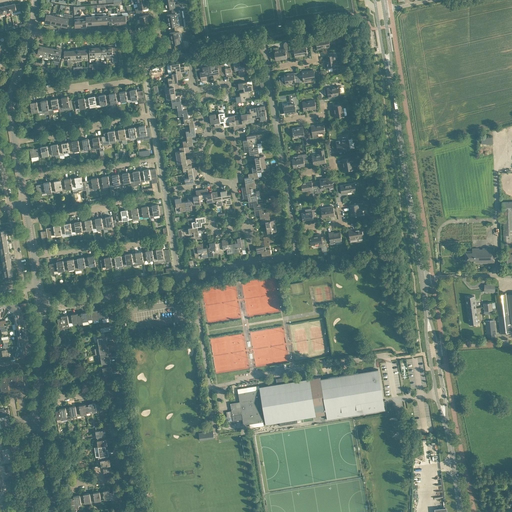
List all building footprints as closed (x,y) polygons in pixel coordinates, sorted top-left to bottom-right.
[(174,1),(165,3),(165,6),(165,8),(166,8),(171,8),(172,11),(181,9),(180,6),(180,4),(179,3),(177,3),(175,4),(174,1)] [(147,4),(146,2),(137,3),(138,6),(135,7),(136,13),(142,12),(142,8),(148,7),(147,4)] [(15,3),(10,4),(11,12),(21,10),(19,3),(15,4),(15,3)] [(488,5),(466,9),(469,24),(491,18),(488,5)] [(167,15),(166,15),(167,17),(168,20),(182,18),(181,14),(182,10),(182,9),(181,9),(172,11),(172,14),(167,14),(167,15)] [(51,23),(52,15),(49,14),(49,12),(44,11),(42,20),(45,21),(45,22),(48,23),(48,22),(51,23)] [(143,15),(142,12),(136,13),(137,18),(140,19),(140,22),(150,21),(149,21),(149,19),(149,14),(143,15)] [(63,17),(62,25),(64,25),(64,26),(67,26),(68,22),(73,23),(72,15),(64,13),(64,14),(63,17)] [(123,15),(122,13),(120,13),(121,24),(124,24),(124,23),(126,23),(130,23),(129,18),(129,17),(128,15),(123,15)] [(182,18),(168,20),(168,24),(168,26),(169,26),(174,25),(175,28),(183,27),(185,27),(183,22),(182,18)] [(170,33),(169,33),(170,35),(171,38),(180,36),(179,34),(182,33),(181,30),(183,30),(183,27),(175,28),(175,31),(170,32),(170,33)] [(180,36),(171,38),(171,41),(171,44),(172,44),(174,44),(177,43),(178,46),(180,46),(180,49),(189,47),(189,44),(188,43),(184,44),(183,40),(183,36),(182,36),(180,36)] [(317,49),(330,47),(328,37),(316,39),(317,49)] [(306,45),(305,42),(300,43),(301,46),(293,47),(294,53),(296,52),(296,57),(307,55),(306,45)] [(278,47),(273,48),(274,50),(276,60),(287,58),(287,57),(286,51),(289,50),(288,44),(283,45),(284,48),(279,49),(278,47)] [(43,54),(45,46),(39,45),(38,49),(35,48),(34,55),(37,56),(39,56),(40,54),(43,54)] [(112,46),(106,47),(107,55),(107,57),(110,57),(113,57),(113,61),(118,61),(117,51),(117,48),(112,48),(112,47),(112,46)] [(54,57),(54,61),(59,62),(61,55),(62,50),(56,49),(54,57)] [(326,68),(336,66),(334,59),(336,59),(335,54),(326,56),(326,60),(325,60),(326,68)] [(248,71),(246,60),(242,61),(243,64),(240,65),(239,60),(233,61),(235,70),(238,70),(239,74),(245,73),(245,71),(248,71)] [(228,62),(227,62),(227,61),(224,62),(224,64),(221,64),(223,75),(226,74),(226,76),(232,75),(232,71),(235,70),(233,61),(228,62)] [(179,62),(170,64),(171,70),(172,73),(176,72),(181,72),(185,71),(184,65),(180,66),(179,62)] [(217,65),(217,64),(208,65),(210,75),(213,74),(214,78),(220,77),(219,75),(223,75),(221,64),(217,65)] [(210,75),(208,65),(202,66),(203,71),(200,71),(199,68),(196,68),(197,79),(201,79),(201,80),(207,80),(206,75),(210,75)] [(304,83),(309,82),(309,80),(315,79),(314,69),(302,71),(304,83)] [(169,74),(167,74),(168,77),(169,83),(178,82),(177,78),(182,78),(182,76),(181,74),(181,72),(176,72),(172,73),(169,74)] [(284,75),(280,76),(281,82),(285,81),(286,84),(292,83),(292,85),(296,84),(295,82),(297,82),(297,81),(297,79),(295,79),(294,73),(284,74),(284,75)] [(248,85),(247,81),(238,83),(239,89),(243,88),(244,91),(240,92),(253,90),(252,84),(248,85)] [(169,86),(165,87),(166,93),(175,91),(174,88),(179,87),(178,82),(169,83),(169,86)] [(328,98),(333,97),(333,96),(341,95),(340,86),(327,88),(328,98)] [(131,100),(138,99),(138,97),(137,91),(136,89),(130,90),(130,91),(126,92),(127,100),(131,99),(131,100)] [(237,102),(246,100),(245,97),(250,96),(249,91),(253,90),(240,92),(240,95),(236,96),(237,102)] [(121,102),(128,101),(127,100),(126,92),(126,91),(119,92),(120,93),(116,94),(117,101),(121,101),(121,102)] [(176,95),(175,91),(166,93),(167,99),(171,98),(172,101),(181,100),(180,94),(176,95)] [(107,105),(111,105),(111,103),(117,102),(117,101),(116,94),(116,92),(109,93),(109,95),(105,95),(107,104),(107,105)] [(100,105),(107,104),(105,95),(105,94),(99,95),(99,96),(95,97),(96,105),(100,104),(100,105)] [(63,107),(70,106),(70,109),(73,109),(71,100),(69,100),(68,96),(61,97),(61,99),(58,99),(59,107),(63,106),(63,107)] [(96,105),(95,97),(95,96),(88,97),(89,98),(85,99),(86,107),(90,106),(90,107),(97,106),(96,105)] [(290,104),(283,105),(285,114),(296,112),(295,109),(299,108),(297,96),(293,97),(294,103),(290,104)] [(86,107),(85,99),(85,97),(78,98),(78,100),(74,101),(75,108),(79,108),(80,109),(86,107)] [(54,113),(54,109),(59,108),(59,107),(58,99),(57,98),(51,99),(51,100),(47,101),(50,114),(54,113)] [(41,102),(37,103),(38,110),(38,111),(39,112),(42,112),(42,111),(45,110),(46,114),(48,114),(50,114),(47,101),(47,99),(45,100),(42,100),(41,101),(41,102)] [(181,103),(181,100),(172,101),(173,107),(177,106),(178,110),(187,108),(186,102),(181,103)] [(304,110),(316,108),(315,100),(302,102),(304,110)] [(38,110),(37,103),(37,101),(30,102),(30,104),(23,105),(25,118),(29,117),(28,112),(32,112),(38,111),(38,110)] [(343,108),(343,104),(333,105),(335,117),(345,115),(344,115),(347,115),(345,107),(343,108)] [(264,105),(255,107),(257,116),(260,116),(261,120),(267,119),(265,110),(264,105)] [(248,122),(254,121),(253,117),(257,116),(255,107),(246,109),(247,113),(248,122)] [(179,115),(178,115),(178,119),(184,118),(193,117),(192,113),(192,111),(187,112),(187,108),(182,109),(178,110),(179,115)] [(225,116),(224,112),(218,113),(219,117),(220,122),(223,122),(224,126),(230,125),(228,116),(225,116)] [(216,118),(215,113),(209,114),(211,124),(214,123),(215,127),(221,126),(220,122),(219,117),(216,118)] [(242,118),(238,119),(240,128),(246,127),(245,123),(248,122),(247,113),(241,114),(242,118)] [(234,129),(240,128),(238,119),(238,114),(228,116),(230,125),(233,124),(234,129)] [(193,120),(193,117),(184,118),(185,124),(189,123),(190,127),(199,125),(198,119),(193,120)] [(313,138),(316,137),(315,134),(325,133),(324,123),(311,125),(313,138)] [(139,127),(135,128),(137,136),(140,135),(140,136),(143,135),(144,139),(151,138),(149,127),(146,128),(145,125),(141,126),(139,126),(139,127)] [(187,136),(196,135),(195,132),(200,131),(199,125),(190,127),(190,130),(186,131),(187,136)] [(130,138),(137,137),(137,136),(135,128),(135,126),(128,128),(129,129),(125,130),(126,138),(130,137),(130,138)] [(303,126),(292,128),(293,137),(294,137),(294,138),(297,137),(297,136),(304,135),(303,126)] [(127,143),(126,138),(125,130),(125,128),(118,129),(118,131),(115,131),(116,139),(120,139),(122,139),(123,143),(124,143),(125,144),(127,143)] [(104,136),(102,136),(102,140),(103,142),(103,145),(111,144),(110,144),(116,143),(116,140),(116,139),(115,131),(114,130),(109,131),(108,131),(108,132),(104,133),(104,136)] [(244,146),(257,143),(256,134),(247,136),(247,139),(243,140),(244,146)] [(188,146),(193,145),(192,141),(197,141),(196,135),(187,136),(187,140),(183,140),(184,146),(188,145),(188,146)] [(93,139),(89,140),(90,148),(90,150),(95,149),(95,148),(97,147),(97,149),(99,148),(100,151),(101,150),(103,150),(104,150),(103,146),(103,145),(102,140),(100,141),(99,137),(94,137),(92,138),(93,139)] [(84,150),(90,148),(89,140),(89,138),(82,139),(82,141),(78,141),(80,149),(84,149),(84,150)] [(345,140),(336,141),(337,150),(350,148),(354,147),(353,143),(354,143),(354,142),(352,143),(352,139),(349,139),(348,139),(345,140)] [(72,142),(68,143),(69,146),(69,151),(70,152),(70,153),(74,152),(74,151),(80,150),(80,149),(78,141),(78,140),(74,141),(73,141),(72,141),(72,142)] [(60,155),(64,154),(64,153),(70,152),(68,143),(68,142),(63,142),(61,143),(62,144),(58,145),(59,153),(60,155)] [(60,155),(59,153),(58,145),(57,143),(53,144),(51,144),(51,146),(47,147),(49,155),(53,154),(53,155),(55,154),(56,158),(60,157),(59,155),(60,155)] [(259,152),(257,143),(244,146),(245,151),(249,151),(250,154),(259,152)] [(49,155),(47,147),(47,145),(41,146),(41,148),(34,149),(33,148),(30,148),(30,153),(31,157),(42,155),(42,157),(49,155)] [(189,151),(188,146),(188,145),(184,146),(179,147),(180,150),(175,151),(176,157),(186,155),(185,152),(189,151)] [(313,155),(312,155),(312,159),(313,164),(325,162),(323,149),(319,150),(320,154),(316,154),(315,154),(314,154),(313,154),(313,155)] [(259,156),(259,152),(250,154),(251,160),(255,159),(256,162),(265,161),(264,155),(259,156)] [(305,165),(304,161),(307,160),(306,153),(298,154),(297,156),(293,156),(293,159),(292,159),(290,160),(291,163),(293,163),(293,167),(305,165)] [(186,159),(186,155),(176,157),(177,163),(182,162),(182,165),(192,164),(191,158),(186,159)] [(353,169),(351,157),(342,158),(342,163),(344,162),(345,170),(343,170),(344,170),(353,169)] [(266,167),(265,161),(256,162),(256,166),(252,166),(253,172),(257,171),(257,172),(261,171),(266,170),(266,167)] [(192,167),(192,164),(182,165),(183,171),(188,170),(188,174),(197,172),(196,166),(192,167)] [(151,177),(150,169),(150,168),(145,169),(143,170),(143,171),(139,172),(141,180),(141,182),(145,181),(145,180),(151,179),(151,177)] [(133,173),(129,173),(131,182),(131,185),(138,184),(138,181),(141,180),(139,172),(139,170),(134,171),(133,171),(133,173)] [(261,175),(261,171),(257,172),(257,171),(253,172),(248,173),(249,176),(244,177),(245,183),(255,181),(254,178),(258,177),(261,176),(261,175)] [(120,185),(125,184),(125,183),(131,182),(129,173),(129,172),(122,173),(123,175),(119,175),(120,185)] [(185,184),(195,182),(194,179),(198,178),(197,172),(188,174),(189,177),(184,178),(185,184)] [(112,176),(108,177),(109,180),(110,185),(110,186),(110,189),(114,188),(114,187),(119,186),(120,186),(120,185),(119,175),(118,174),(115,174),(114,174),(112,175),(112,176)] [(102,178),(98,179),(99,186),(103,186),(103,187),(110,186),(108,177),(108,175),(102,176),(102,178)] [(71,179),(72,188),(73,189),(77,189),(77,187),(83,186),(83,190),(86,190),(85,183),(85,181),(82,182),(81,176),(76,177),(75,177),(75,178),(71,179)] [(87,193),(90,193),(89,191),(94,190),(94,188),(99,187),(99,186),(98,179),(98,177),(91,178),(92,180),(87,180),(88,183),(85,183),(86,190),(87,193)] [(334,189),(333,186),(332,177),(320,179),(321,188),(329,187),(330,190),(334,189)] [(61,181),(62,189),(62,191),(67,190),(67,189),(72,188),(71,179),(71,178),(64,179),(64,180),(61,181)] [(56,191),(60,190),(62,189),(61,181),(60,179),(54,180),(54,182),(50,183),(52,190),(55,190),(56,191)] [(313,189),(312,180),(311,180),(301,182),(302,191),(303,191),(307,190),(307,193),(313,192),(313,189)] [(44,184),(36,185),(38,194),(41,193),(41,192),(45,192),(45,193),(48,192),(48,194),(52,194),(52,191),(52,190),(50,183),(50,181),(47,182),(45,182),(44,182),(44,184)] [(242,193),(252,191),(256,190),(255,181),(245,183),(246,186),(241,187),(242,193)] [(347,193),(356,191),(354,183),(340,185),(341,192),(346,191),(347,193)] [(208,193),(207,188),(202,189),(203,198),(206,198),(207,202),(213,201),(211,192),(208,193)] [(195,204),(204,203),(203,198),(202,189),(196,190),(196,194),(193,195),(195,204)] [(227,194),(226,190),(220,191),(223,204),(222,200),(225,199),(226,204),(232,203),(230,193),(227,194)] [(252,191),(242,193),(243,198),(248,198),(248,201),(258,200),(257,196),(259,195),(260,194),(259,190),(256,190),(252,191)] [(223,204),(220,191),(221,195),(218,196),(217,191),(211,192),(213,201),(216,201),(217,205),(223,204)] [(186,210),(192,209),(191,205),(195,204),(193,195),(187,196),(188,200),(185,201),(186,210)] [(181,201),(181,197),(175,198),(176,207),(180,207),(180,211),(186,210),(185,201),(181,201)] [(258,200),(248,201),(249,207),(254,206),(254,209),(263,208),(263,202),(264,202),(264,199),(258,200)] [(511,200),(502,201),(502,213),(503,212),(504,235),(504,257),(504,262),(511,262),(511,243),(508,243),(508,235),(511,234),(511,200)] [(364,210),(363,210),(362,203),(349,205),(351,216),(361,214),(361,215),(364,214),(364,210)] [(152,207),(148,207),(150,216),(149,216),(150,218),(154,217),(154,215),(163,214),(162,205),(159,205),(158,204),(152,205),(152,207)] [(139,217),(141,216),(143,216),(143,217),(149,216),(150,216),(148,207),(148,206),(141,207),(142,208),(138,209),(139,217)] [(335,216),(333,206),(321,208),(322,218),(323,218),(322,217),(334,215),(334,216),(335,216)] [(131,210),(128,210),(129,218),(133,218),(133,221),(139,220),(139,217),(138,209),(138,207),(131,208),(131,210)] [(264,211),(263,208),(254,209),(255,215),(260,214),(260,218),(269,216),(268,210),(264,211)] [(312,211),(311,208),(305,209),(306,212),(301,213),(303,221),(314,219),(312,211)] [(116,214),(117,218),(118,218),(118,220),(118,223),(123,223),(123,220),(129,219),(129,218),(128,210),(127,209),(121,210),(121,212),(117,212),(117,214),(116,214)] [(196,217),(191,218),(192,221),(192,223),(193,227),(197,226),(202,225),(201,222),(206,221),(205,219),(205,215),(200,216),(197,217),(196,217)] [(106,218),(102,219),(102,222),(103,227),(103,229),(107,228),(107,227),(114,226),(116,225),(115,219),(113,220),(112,216),(108,216),(107,216),(105,217),(106,218)] [(270,220),(269,216),(260,218),(261,224),(266,223),(266,226),(275,225),(274,219),(270,220)] [(102,217),(100,218),(95,218),(95,220),(91,220),(93,228),(96,228),(97,229),(103,227),(102,219),(102,217)] [(85,222),(81,222),(82,230),(86,229),(86,230),(93,229),(93,228),(91,220),(91,219),(85,220),(85,222)] [(77,234),(77,232),(82,231),(82,230),(81,222),(81,221),(74,222),(74,223),(71,224),(72,233),(72,235),(77,234)] [(64,225),(60,226),(62,233),(65,233),(66,234),(72,233),(71,224),(70,222),(64,223),(64,225)] [(48,236),(48,238),(51,237),(51,235),(55,234),(55,235),(62,234),(62,233),(60,226),(60,224),(54,225),(54,227),(46,228),(47,230),(48,236)] [(263,236),(272,235),(272,231),(276,230),(275,225),(266,226),(267,230),(262,230),(263,236)] [(193,227),(188,227),(188,228),(189,233),(194,233),(194,236),(203,235),(202,229),(198,229),(197,226),(193,227)] [(355,228),(348,229),(350,239),(355,238),(357,237),(358,241),(365,240),(365,235),(363,236),(363,232),(362,227),(361,227),(361,228),(355,229),(355,228)] [(334,233),(334,232),(328,232),(330,243),(336,243),(336,241),(342,240),(340,232),(334,233)] [(321,234),(309,236),(311,245),(318,244),(319,244),(319,246),(322,245),(321,236),(321,234)] [(260,246),(270,245),(269,241),(273,240),(272,235),(263,236),(264,239),(259,240),(260,246)] [(235,242),(232,243),(233,252),(239,251),(239,249),(242,249),(242,250),(246,249),(244,238),(241,239),(240,237),(237,237),(234,238),(235,242)] [(228,243),(228,239),(222,240),(222,242),(219,242),(221,253),(224,253),(223,249),(227,248),(227,253),(233,252),(232,243),(228,243)] [(210,246),(207,247),(208,256),(214,255),(217,255),(217,254),(221,253),(219,242),(215,243),(215,241),(209,242),(210,246)] [(203,247),(203,243),(197,244),(197,246),(193,247),(194,247),(194,249),(195,257),(199,257),(198,253),(202,253),(202,257),(208,256),(207,247),(203,247)] [(271,254),(270,245),(260,246),(256,246),(257,252),(261,252),(262,255),(271,254)] [(156,250),(152,251),(153,254),(154,259),(158,259),(158,261),(163,261),(165,260),(165,262),(168,262),(171,261),(170,255),(167,256),(166,250),(163,250),(163,248),(159,248),(158,248),(156,249),(156,250)] [(465,251),(466,260),(474,260),(474,263),(480,262),(480,259),(487,258),(487,262),(494,262),(494,249),(487,249),(487,248),(482,248),(482,249),(479,249),(479,248),(472,248),(472,251),(465,251)] [(154,259),(152,251),(152,249),(146,250),(146,252),(142,253),(143,260),(147,260),(154,259)] [(136,254),(132,254),(132,257),(133,263),(133,265),(144,263),(143,261),(143,260),(142,253),(142,251),(138,252),(137,252),(135,252),(136,254)] [(133,263),(132,254),(131,253),(125,254),(125,255),(121,256),(123,265),(133,263)] [(88,256),(88,257),(84,258),(85,266),(89,265),(89,266),(96,265),(94,255),(88,256)] [(115,257),(111,258),(112,266),(116,265),(116,266),(119,265),(119,269),(123,268),(123,265),(121,256),(121,255),(116,255),(114,256),(115,257)] [(112,266),(111,258),(111,256),(104,257),(104,259),(100,259),(102,267),(106,267),(112,266)] [(77,259),(74,260),(75,268),(75,270),(81,269),(83,267),(85,267),(85,266),(84,258),(84,257),(77,258),(77,259)] [(67,261),(63,262),(65,270),(68,270),(73,269),(75,268),(74,260),(73,258),(72,259),(69,259),(67,259),(67,261)] [(58,270),(58,271),(65,270),(65,269),(63,262),(63,260),(56,261),(57,263),(49,264),(51,275),(55,274),(54,271),(58,270)] [(1,270),(2,273),(4,272),(5,278),(10,277),(10,275),(13,275),(12,270),(13,270),(13,268),(12,268),(4,269),(1,270)] [(507,294),(496,295),(497,302),(498,315),(501,333),(511,332),(509,315),(507,294)] [(474,295),(466,296),(467,309),(476,308),(475,303),(476,303),(476,299),(475,300),(474,295)] [(4,298),(3,298),(4,307),(7,306),(10,309),(14,303),(8,298),(6,299),(6,298),(4,298)] [(484,311),(496,310),(495,302),(483,303),(484,311)] [(14,303),(10,309),(13,311),(14,313),(22,312),(22,310),(21,309),(20,309),(20,307),(14,303)] [(101,310),(97,311),(98,318),(102,317),(102,318),(103,318),(108,317),(107,308),(103,309),(101,309),(101,310)] [(476,308),(467,309),(469,324),(478,323),(476,308)] [(91,312),(87,313),(89,320),(89,322),(93,322),(93,320),(98,319),(99,319),(98,318),(97,311),(97,310),(93,310),(91,311),(91,312)] [(81,314),(78,314),(79,324),(83,323),(83,321),(89,320),(87,313),(87,311),(83,312),(81,312),(81,314)] [(71,315),(68,316),(69,323),(72,322),(73,323),(78,322),(78,324),(79,324),(78,314),(77,313),(73,314),(71,314),(71,315)] [(61,317),(58,318),(59,327),(59,329),(70,327),(69,326),(69,323),(68,316),(67,314),(63,315),(61,316),(61,317)] [(487,335),(496,334),(494,320),(485,321),(487,335)] [(98,337),(99,344),(101,343),(106,343),(108,342),(107,339),(107,338),(107,336),(105,336),(104,332),(99,333),(98,334),(98,337)] [(97,348),(95,348),(96,355),(100,354),(101,354),(103,353),(108,353),(108,352),(109,352),(109,349),(108,348),(108,346),(107,346),(106,343),(101,343),(99,344),(97,344),(97,348)] [(26,349),(13,351),(14,353),(14,358),(18,358),(17,356),(27,355),(26,349)] [(101,354),(100,354),(101,357),(102,363),(102,364),(102,363),(104,363),(109,362),(111,362),(110,359),(110,357),(110,356),(108,356),(108,353),(103,353),(101,354)] [(98,374),(96,375),(97,378),(99,377),(106,376),(112,375),(111,372),(112,372),(112,367),(111,366),(110,366),(109,362),(104,363),(102,363),(103,367),(102,367),(100,368),(101,372),(98,373),(98,374)] [(23,374),(22,368),(14,369),(15,372),(6,373),(6,371),(6,370),(0,371),(0,382),(2,392),(8,391),(9,393),(18,392),(26,390),(24,381),(23,382),(22,375),(23,374)] [(240,401),(230,403),(231,408),(232,410),(231,410),(232,415),(233,420),(242,419),(243,425),(263,421),(264,424),(266,424),(279,422),(280,425),(297,422),(297,419),(326,414),(327,419),(362,414),(362,413),(381,410),(379,399),(380,399),(378,391),(375,375),(367,376),(367,377),(359,378),(358,372),(328,377),(320,378),(320,377),(311,378),(293,381),(292,381),(292,376),(276,379),(277,383),(276,383),(277,384),(260,386),(259,386),(260,388),(257,389),(257,390),(238,393),(240,401)] [(99,403),(95,404),(96,411),(100,410),(100,411),(102,410),(106,410),(106,406),(105,401),(101,401),(100,401),(99,402),(99,403)] [(96,411),(95,402),(89,403),(89,405),(85,405),(85,404),(87,413),(86,412),(90,412),(96,411)] [(87,413),(85,404),(81,405),(79,405),(79,406),(76,407),(75,406),(77,415),(77,416),(81,415),(82,416),(83,415),(87,414),(87,413)] [(77,415),(75,406),(69,407),(69,408),(66,409),(67,419),(71,419),(71,416),(77,415)] [(4,409),(3,407),(0,407),(0,415),(10,414),(9,408),(4,409)] [(59,410),(56,410),(56,413),(57,417),(57,419),(61,418),(61,420),(66,420),(67,419),(66,409),(66,407),(65,407),(61,408),(59,408),(59,410)] [(96,430),(96,431),(97,436),(97,437),(104,435),(106,435),(105,431),(105,429),(103,429),(102,425),(97,426),(96,426),(96,430)] [(98,440),(97,440),(98,445),(98,447),(106,445),(107,445),(106,440),(106,439),(105,439),(104,435),(97,437),(98,440)] [(106,445),(95,447),(96,451),(99,451),(100,456),(107,455),(109,455),(108,450),(108,449),(106,449),(106,445)] [(5,463),(12,462),(10,448),(2,449),(5,463)] [(100,456),(98,457),(99,460),(100,460),(101,461),(101,466),(103,466),(109,465),(110,465),(110,460),(109,459),(108,459),(107,455),(100,456)] [(0,489),(2,490),(6,489),(15,487),(16,487),(12,463),(0,465),(0,489)] [(109,489),(111,498),(111,502),(115,501),(117,502),(121,502),(121,497),(119,488),(115,489),(113,489),(113,490),(110,491),(109,489)] [(103,492),(100,493),(101,500),(105,500),(109,499),(110,503),(111,503),(111,502),(111,498),(109,489),(105,490),(103,491),(103,492)] [(90,493),(89,493),(91,504),(96,504),(96,501),(101,500),(100,493),(99,491),(95,492),(93,492),(93,494),(90,494),(90,493)] [(91,504),(89,493),(83,494),(84,495),(80,496),(80,494),(81,505),(82,505),(81,502),(85,502),(85,503),(91,502),(91,504)] [(74,497),(70,498),(72,508),(76,507),(78,507),(79,507),(78,506),(81,505),(80,494),(75,495),(73,495),(74,497)]
